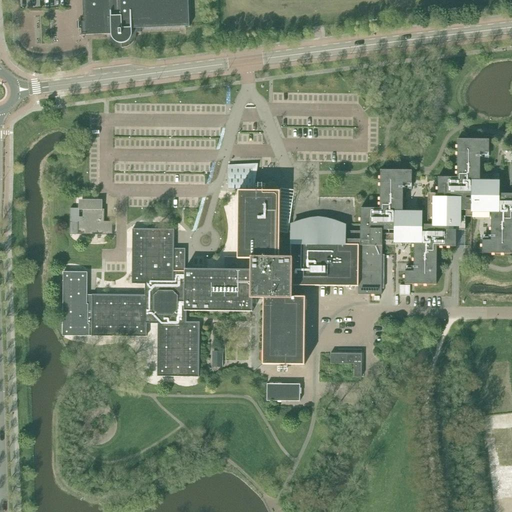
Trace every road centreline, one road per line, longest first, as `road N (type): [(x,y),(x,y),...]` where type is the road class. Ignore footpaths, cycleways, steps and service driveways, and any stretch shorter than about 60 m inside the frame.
road 1 (tertiary): [(14,89),(511,28)]
road 2 (unclassified): [(511,313),(356,311),(337,320),(322,347)]
